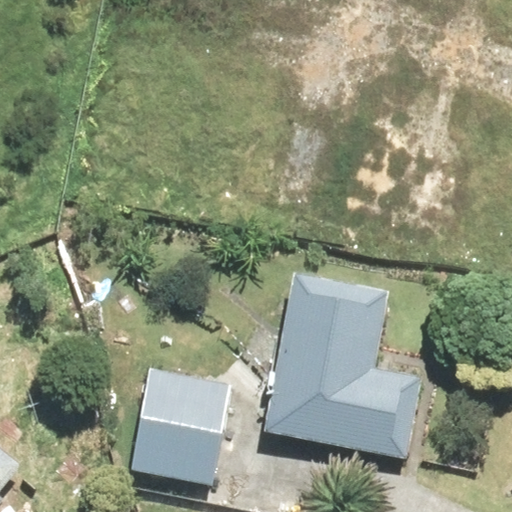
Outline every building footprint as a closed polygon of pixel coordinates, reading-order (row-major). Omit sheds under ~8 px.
[(159,0),(160,0),(237,35),(252,0),(159,0)] [(381,0),(495,21),(497,9),(499,0),(381,0)] [(303,106),(269,204),(371,239),(374,231),(438,253),(469,163),(303,106)] [(390,302),(293,285),(267,435),(407,460),(421,383),(377,375),(390,302)] [(221,486),(237,390),(159,377),(142,472),(221,486)] [(0,497),(21,472),(0,455),(0,497)]
